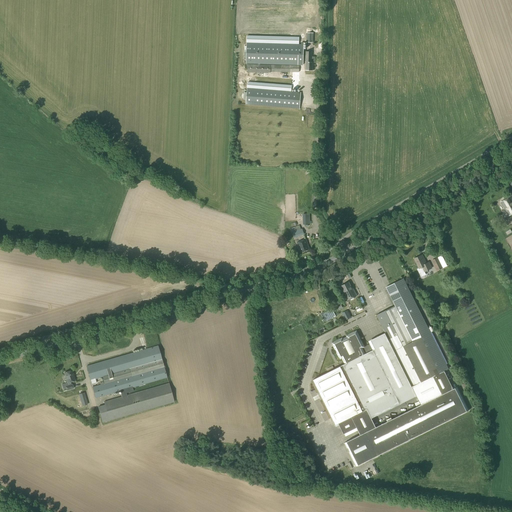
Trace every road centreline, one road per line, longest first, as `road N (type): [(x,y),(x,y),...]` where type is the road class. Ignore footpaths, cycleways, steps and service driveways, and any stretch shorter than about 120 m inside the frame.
road 1 (tertiary): [(0,360),(323,265),(511,154)]
road 2 (track): [(236,292),(0,242)]
road 3 (unknown): [(373,309),(324,335),(310,358),(305,385),(327,435),(326,458)]
road 4 (unknown): [(321,116),(318,212),(349,250)]
